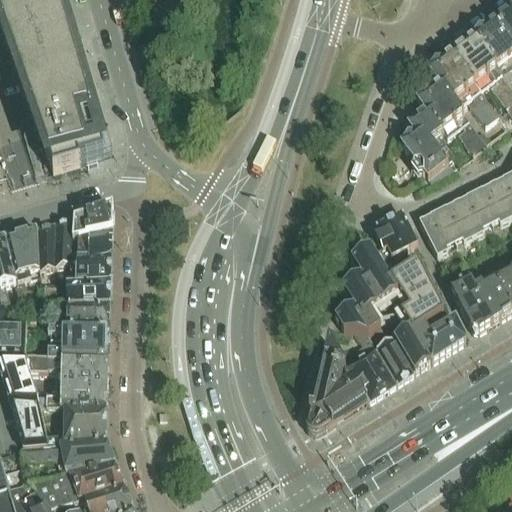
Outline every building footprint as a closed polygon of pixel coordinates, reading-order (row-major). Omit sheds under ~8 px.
[(0,0),(0,24),(62,6),(60,0),(0,0)] [(100,134),(62,6),(0,24),(0,30),(53,182),(80,174),(79,170),(86,168),(88,173),(97,170),(96,165),(104,163),(95,133),(97,132),(98,134),(100,134)] [(511,19),(497,31),(511,51),(511,19)] [(0,96),(21,90),(0,30),(0,96)] [(476,43),(475,45),(504,85),(511,79),(511,51),(497,31),(487,38),(483,37),(476,43)] [(453,62),(481,102),(496,91),(499,94),(493,99),(508,120),(511,116),(511,97),(503,85),(504,85),(475,45),(475,46),(453,62)] [(430,79),(440,93),(459,118),(473,108),(476,111),(470,115),(486,136),(499,126),(481,102),(453,62),(430,79)] [(478,144),(459,118),(440,93),(419,109),(427,120),(444,143),(448,148),(463,137),(465,140),(459,145),(474,165),(487,156),(486,154),(493,148),(489,143),(486,143),(485,139),(478,144)] [(432,152),(444,143),(427,120),(409,133),(416,142),(403,152),(416,170),(414,171),(413,175),(420,185),(426,184),(428,187),(429,187),(448,173),(457,167),(448,154),(439,161),(432,152)] [(451,177),(448,173),(429,187),(430,189),(451,177)] [(511,185),(510,181),(416,227),(434,262),(511,223),(511,185)] [(111,241),(112,214),(73,226),(72,250),(79,249),(111,241)] [(375,249),(381,260),(385,257),(390,267),(409,255),(416,251),(401,221),(374,236),(376,240),(372,243),(375,249)] [(73,226),(52,232),(56,274),(72,269),(72,250),(73,226)] [(56,274),(52,232),(34,237),(39,278),(56,274)] [(39,278),(34,237),(3,246),(18,291),(37,286),(35,279),(39,278)] [(72,250),(72,269),(110,265),(111,241),(79,249),(72,250)] [(5,294),(18,291),(3,246),(0,247),(0,315),(10,313),(5,294)] [(354,312),(335,324),(343,337),(360,341),(365,342),(397,393),(414,382),(414,381),(431,370),(430,369),(418,348),(427,342),(422,335),(443,322),(418,271),(391,288),(371,254),(352,266),(362,281),(342,293),(354,312)] [(109,287),(110,265),(72,269),(71,289),(109,287)] [(511,276),(494,286),(511,320),(511,276)] [(450,295),(475,344),(492,333),(474,298),(468,286),(450,295)] [(511,320),(494,286),(474,298),(492,333),(511,320)] [(44,313),(48,314),(109,313),(109,287),(71,289),(71,291),(45,293),(44,313)] [(35,318),(33,293),(15,294),(21,319),(35,318)] [(64,321),(63,335),(108,336),(109,313),(48,314),(48,321),(64,321)] [(418,348),(430,369),(431,370),(431,371),(465,349),(449,318),(443,322),(422,335),(427,342),(418,348)] [(26,335),(0,334),(0,366),(24,367),(26,335)] [(36,360),(36,367),(107,368),(108,336),(63,335),(47,335),(47,343),(50,343),(50,358),(48,358),(48,360),(36,360)] [(354,390),(366,411),(367,412),(397,393),(365,342),(360,341),(365,349),(357,354),(363,364),(345,375),(354,390)] [(312,416),(354,390),(345,375),(328,348),(324,366),(312,416)] [(37,407),(36,404),(28,381),(25,381),(25,369),(0,367),(0,377),(3,387),(3,388),(5,393),(12,413),(37,407)] [(26,367),(26,373),(28,381),(48,381),(48,379),(62,380),(62,392),(107,393),(108,370),(107,369),(26,367)] [(308,432),(308,433),(308,435),(308,438),(309,439),(311,441),(312,441),(314,442),(315,442),(317,442),(318,442),(320,441),(330,435),(366,411),(354,390),(312,416),(309,428),(308,431),(308,432)] [(43,415),(61,415),(106,417),(106,393),(62,392),(61,402),(44,401),(43,415)] [(47,453),(38,414),(12,413),(10,413),(18,455),(47,453)] [(61,415),(62,452),(106,449),(105,448),(106,417),(61,415)] [(52,481),(53,485),(115,473),(106,449),(62,452),(47,453),(18,455),(22,472),(62,468),(63,473),(47,476),(48,482),(52,481)] [(0,499),(8,497),(9,496),(0,463),(0,499)] [(30,490),(43,511),(65,511),(71,510),(123,497),(115,473),(53,485),(30,490)] [(43,511),(30,490),(9,496),(8,497),(12,511),(43,511)] [(72,511),(129,511),(123,497),(71,510),(72,511)]
